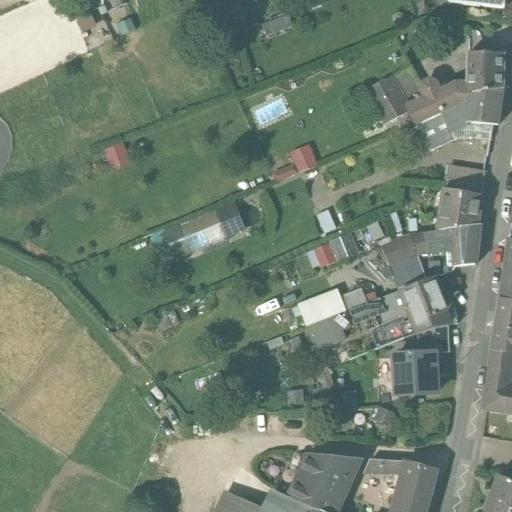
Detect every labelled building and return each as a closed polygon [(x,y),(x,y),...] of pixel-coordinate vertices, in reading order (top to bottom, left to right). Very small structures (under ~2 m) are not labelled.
[(448,0),(448,5),(505,11),(505,0),(448,0)] [(504,53),(470,53),(469,95),(503,90),(504,53)] [(425,122),(445,113),(463,104),(469,103),(469,79),(458,79),(444,86),(441,79),(432,76),(423,81),(421,89),(424,95),(407,104),(417,126),(420,125),(425,122)] [(399,90),(386,96),(397,119),(410,112),(399,90)] [(503,90),(469,95),(469,103),(463,104),(445,113),(458,140),(489,141),(492,125),(497,126),(503,90)] [(425,122),(420,125),(430,151),(458,140),(445,113),(425,122)] [(484,174),(449,168),(446,192),(481,197),(484,174)] [(481,197),(446,192),(435,233),(459,230),(459,229),(476,226),(481,197)] [(174,257),(248,233),(239,205),(165,229),(174,257)] [(476,226),(459,229),(459,230),(435,233),(424,235),(428,255),(454,252),(454,268),(475,265),(480,226),(476,226)] [(424,235),(410,236),(382,247),(390,266),(415,256),(428,255),(424,235)] [(344,239),(309,249),(315,268),(350,258),(344,239)] [(511,241),(508,241),(500,301),(511,302),(511,241)] [(436,279),(378,301),(381,314),(384,320),(408,312),(412,323),(399,329),(404,340),(417,335),(431,329),(448,326),(446,314),(448,309),(436,279)] [(378,301),(308,328),(318,351),(347,340),(343,331),(352,327),(352,325),(381,314),(378,301)] [(511,302),(500,301),(496,320),(492,353),(511,355),(511,302)] [(449,354),(448,326),(431,329),(417,335),(418,355),(435,355),(449,354)] [(511,377),(511,355),(492,353),(483,412),(511,416),(511,387),(511,377)] [(395,357),(397,396),(437,394),(435,355),(418,355),(395,357)] [(362,462),(295,455),(273,503),(307,508),(314,511),(339,511),(359,471),(370,475),(404,475),(406,466),(362,462)] [(426,511),(436,473),(406,466),(404,475),(399,493),(395,492),(394,498),(398,499),(394,511),(426,511)] [(511,511),(511,480),(500,476),(489,505),(509,511),(511,511)] [(216,511),(265,511),(267,510),(228,489),(216,511)] [(273,503),(271,503),(267,510),(265,511),(314,511),(307,508),(273,503)]
